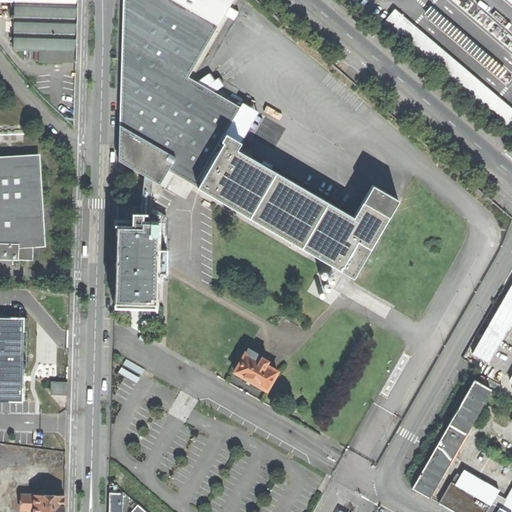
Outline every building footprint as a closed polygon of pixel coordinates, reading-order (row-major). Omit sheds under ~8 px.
[(117,161),(144,176),(151,180),(165,187),(172,174),(166,171),(167,168),(352,276),(397,198),(371,183),(351,216),(233,147),(237,140),(221,131),(236,104),(210,89),(220,82),(216,75),(211,78),(208,71),(193,78),(186,74),(223,11),(232,17),(236,9),(227,4),(229,0),(121,0),(120,55),(117,161)] [(38,62),(75,62),(76,46),(77,3),(13,2),(13,50),(38,51),(38,62)] [(382,21),(390,28),(401,15),(393,9),(382,21)] [(390,28),(404,40),(415,28),(401,15),(390,28)] [(404,40),(420,53),(430,41),(415,28),(404,40)] [(509,129),(511,125),(511,110),(430,41),(420,53),(509,129)] [(0,124),(0,142),(29,142),(29,124),(0,124)] [(22,260),(32,261),(33,235),(33,225),(39,225),(39,216),(34,215),(35,167),(28,167),(22,166),(12,163),(5,161),(0,160),(0,253),(22,254),(22,260)] [(140,204),(139,214),(139,220),(148,221),(149,210),(151,180),(144,176),(140,204)] [(121,200),(120,202),(130,202),(132,206),(132,214),(139,214),(140,204),(129,197),(123,200),(121,200)] [(113,306),(154,307),(155,267),(164,267),(164,249),(155,248),(156,221),(148,221),(139,220),(139,214),(132,214),(132,206),(130,202),(120,202),(116,202),(115,254),(113,306)] [(164,220),(149,210),(148,221),(156,221),(155,248),(164,249),(164,220)] [(304,289),(321,299),(335,276),(318,266),(304,289)] [(511,279),(470,351),(488,361),(511,318),(511,279)] [(0,318),(0,399),(25,400),(27,319),(0,318)] [(253,382),(265,389),(276,370),(265,363),(266,360),(247,349),(245,352),(244,352),(234,371),(245,378),(244,379),(248,381),(253,384),(253,382)] [(418,490),(427,495),(489,388),(472,378),(411,486),(418,490)] [(49,393),(67,393),(67,382),(50,381),(49,393)] [(451,481),(438,502),(455,511),(511,511),(511,415),(509,420),(511,421),(511,487),(501,507),(491,501),(498,488),(473,473),(471,477),(461,471),(454,483),(451,481)] [(119,511),(120,492),(115,492),(116,487),(108,486),(107,511),(119,511)] [(34,510),(33,511),(63,511),(63,506),(64,495),(21,494),(21,510),(34,510)] [(147,511),(134,501),(129,506),(131,508),(128,511),(147,511)]
